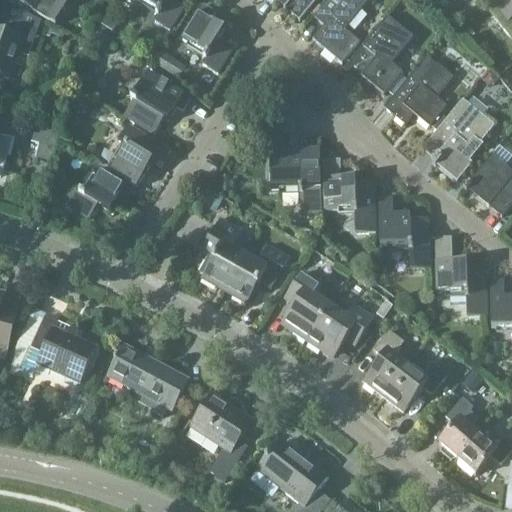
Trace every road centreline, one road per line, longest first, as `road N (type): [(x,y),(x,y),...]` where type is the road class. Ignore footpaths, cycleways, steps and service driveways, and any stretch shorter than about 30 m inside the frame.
road 1 (residential): [(119,282),(330,410),(455,511)]
road 2 (residential): [(119,282),(244,80)]
road 3 (residential): [(370,145),(511,254)]
road 4 (tertiary): [(159,511),(0,463)]
road 5 (residential): [(370,145),(270,35)]
road 6 (residential): [(370,145),(244,80)]
road 7 (residential): [(0,235),(119,282)]
